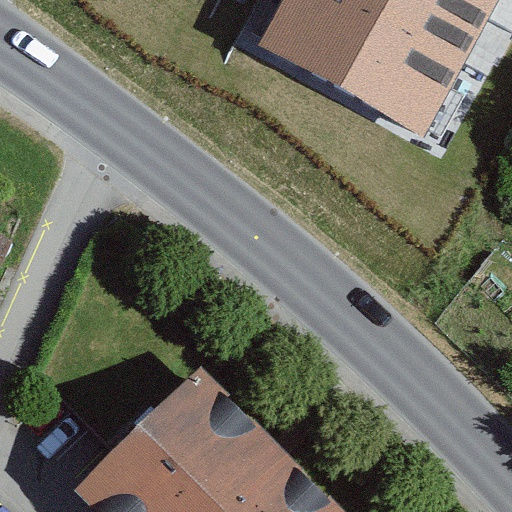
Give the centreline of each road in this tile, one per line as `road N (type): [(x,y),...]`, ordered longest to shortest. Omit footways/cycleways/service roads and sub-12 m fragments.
road 1 (secondary): [(511,468),(335,293),(115,119)]
road 2 (residential): [(115,119),(0,377)]
road 3 (secondary): [(115,119),(0,41)]
